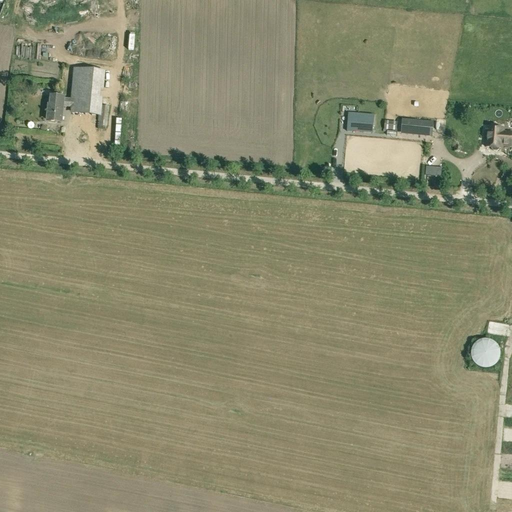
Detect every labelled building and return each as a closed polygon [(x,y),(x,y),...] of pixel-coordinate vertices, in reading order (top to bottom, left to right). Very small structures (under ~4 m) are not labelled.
[(105,73),(74,70),(72,100),(71,108),(71,114),(99,116),(101,117),(102,106),(102,99),(100,99),(101,90),(103,90),(105,73)] [(63,108),(71,108),(72,100),(64,99),(64,98),(51,96),(49,121),(62,122),(63,108)] [(102,106),(101,117),(99,116),(98,128),(103,129),(103,126),(108,126),(110,107),(102,106)] [(347,132),(372,134),(374,116),(348,114),(347,132)] [(433,122),(402,119),(401,134),(432,137),(433,122)] [(114,120),(111,139),(119,140),(122,122),(114,120)] [(488,127),(488,129),(486,130),(486,134),(487,136),(486,148),(492,148),(492,149),(493,151),(497,151),(499,150),(499,149),(501,149),(502,146),(511,146),(511,133),(503,132),(503,129),(488,127)] [(476,344),(473,348),(471,351),(471,354),(471,358),(472,361),(474,364),(477,367),(481,368),(484,369),(488,369),(492,368),(496,365),(499,362),(500,359),(501,356),(500,352),(499,348),(497,345),(495,343),(492,341),(489,340),(486,340),(482,340),(479,341),(476,344)]
